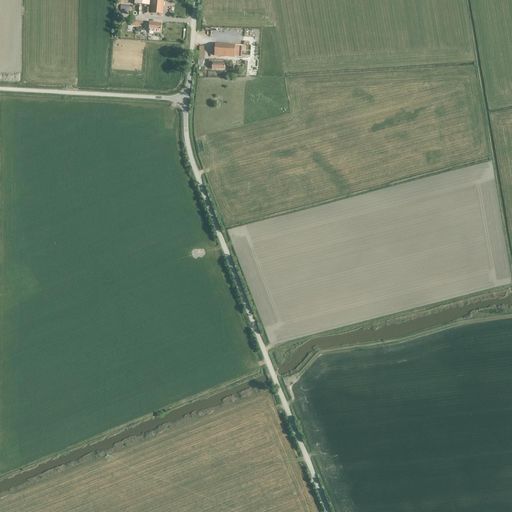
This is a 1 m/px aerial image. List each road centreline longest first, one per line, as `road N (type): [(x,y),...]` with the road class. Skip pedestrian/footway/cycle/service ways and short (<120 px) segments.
road 1 (unclassified): [(329,511),(191,157),(185,111)]
road 2 (unclassified): [(172,98),(0,88)]
